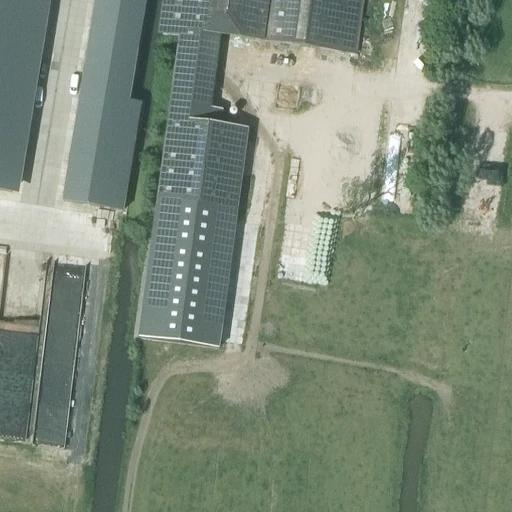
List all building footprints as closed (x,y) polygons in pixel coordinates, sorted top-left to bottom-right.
[(0,0),(0,192),(10,194),(41,0),(0,0)] [(143,0),(94,0),(62,201),(121,211),(138,105),(126,103),(143,0)] [(166,0),(162,36),(178,39),(177,41),(214,46),(215,36),(248,41),(258,42),(355,56),(362,0),(166,0)] [(202,125),(167,120),(156,202),(236,212),(247,130),(219,127),(221,111),(208,110),(204,109),(202,125)] [(413,164),(303,150),(288,272),(271,405),(380,419),(402,243),(413,164)] [(469,188),(499,187),(499,167),(469,168),(469,188)]
